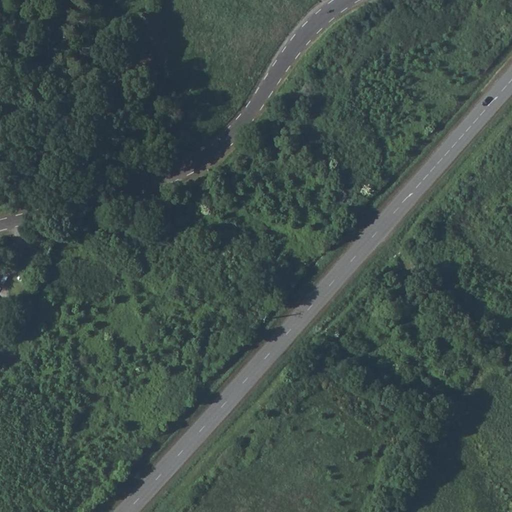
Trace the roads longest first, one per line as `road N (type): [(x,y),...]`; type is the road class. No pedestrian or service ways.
road 1 (secondary): [(124,511),(511,81)]
road 2 (unclassified): [(0,225),(173,176),(210,154),(245,119),(307,28),(341,0)]
